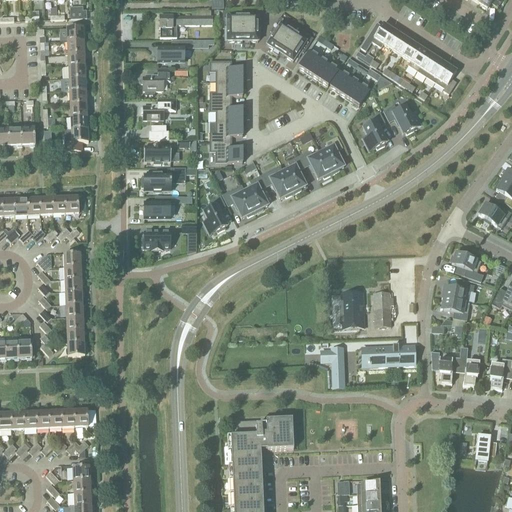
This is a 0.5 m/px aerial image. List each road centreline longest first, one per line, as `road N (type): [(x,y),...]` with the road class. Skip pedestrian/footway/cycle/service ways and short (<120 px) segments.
road 1 (secondary): [(381,197),(226,278),(190,314),(174,360),(181,511)]
road 2 (residential): [(123,240),(116,0)]
road 3 (residential): [(425,402),(423,303),(451,225)]
road 4 (secondary): [(511,77),(426,168),(381,197)]
road 5 (residential): [(363,174),(212,247),(215,255)]
road 6 (residential): [(323,113),(260,76),(253,82),(252,131),(265,142)]
road 7 (residential): [(380,6),(475,70),(488,52)]
road 8 (residential): [(402,511),(400,420),(425,402)]
